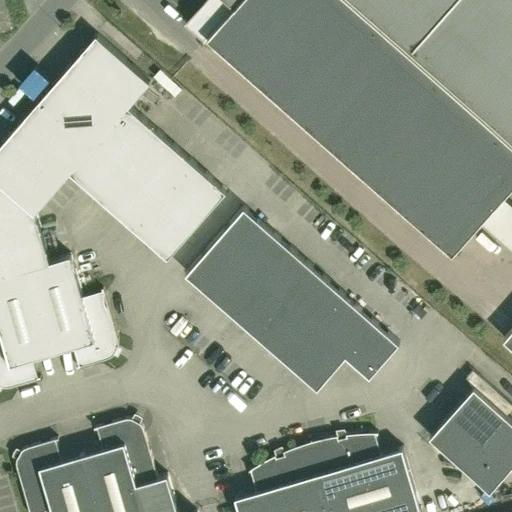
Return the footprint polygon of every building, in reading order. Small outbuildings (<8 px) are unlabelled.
[(511,0),(204,0),(190,17),(186,22),(206,40),(210,36),(454,252),(511,185),(511,0)] [(168,256),(226,189),(129,104),(150,79),(97,33),(41,97),(0,143),(0,383),(3,385),(7,386),(11,385),(41,376),(41,375),(38,376),(32,356),(74,344),(79,364),(77,365),(77,366),(107,357),(111,356),(114,353),(118,345),(119,341),(118,337),(116,331),(103,287),(102,287),(103,290),(83,295),(71,253),(50,259),(36,210),(71,170),(168,256)] [(400,341),(245,205),(187,271),(317,387),(347,353),(371,374),(400,341)] [(511,463),(511,418),(474,386),(430,435),(491,488),(511,463)] [(159,476),(145,428),(143,425),(141,421),(133,417),(129,417),(125,417),(98,425),(104,446),(83,452),(99,511),(179,511),(168,474),(159,476)] [(382,452),(376,431),(364,431),(353,432),(347,433),(347,436),(339,438),(338,434),(334,435),(326,436),(317,438),(311,440),(332,511),(414,511),(422,510),(404,446),(382,452)] [(99,511),(83,452),(63,458),(56,437),(29,445),(25,447),(22,450),(18,458),(18,461),(18,465),(31,511),(36,511),(53,507),(54,511),(99,511)] [(241,511),(332,511),(311,440),(304,442),(297,445),(291,447),(285,450),(286,454),(278,456),(276,454),(271,456),(266,459),(261,462),(251,468),(258,489),(236,495),(241,511)]
